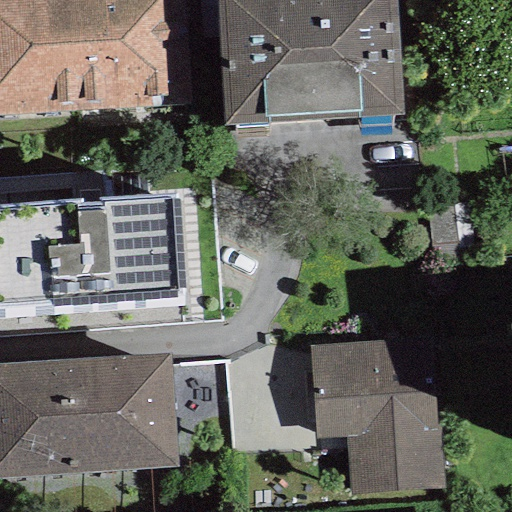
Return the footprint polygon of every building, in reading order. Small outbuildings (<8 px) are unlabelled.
[(0,0),(0,116),(79,111),(71,0),(0,0)] [(71,0),(79,111),(189,105),(182,0),(71,0)] [(397,0),(217,0),(224,126),(403,116),(397,0)] [(176,289),(182,288),(176,194),(0,206),(0,310),(177,299),(176,289)] [(428,338),(308,347),(315,440),(344,438),(348,494),(443,487),(439,427),(435,427),(428,338)] [(168,355),(0,365),(0,479),(177,468),(168,355)]
